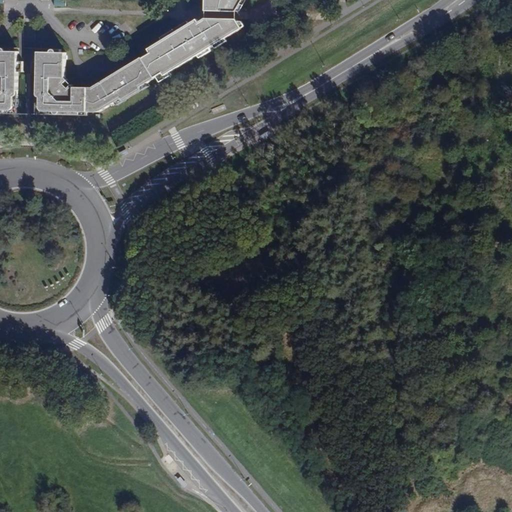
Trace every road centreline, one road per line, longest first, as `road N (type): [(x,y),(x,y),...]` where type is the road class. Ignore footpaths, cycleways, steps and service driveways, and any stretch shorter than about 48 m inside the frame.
road 1 (tertiary): [(264,511),(114,341),(89,292)]
road 2 (tertiary): [(39,326),(101,361),(234,511)]
road 3 (tertiary): [(310,91),(108,177),(64,184)]
road 4 (tertiary): [(101,248),(141,200),(310,91)]
road 5 (tertiary): [(363,59),(390,53),(469,0)]
